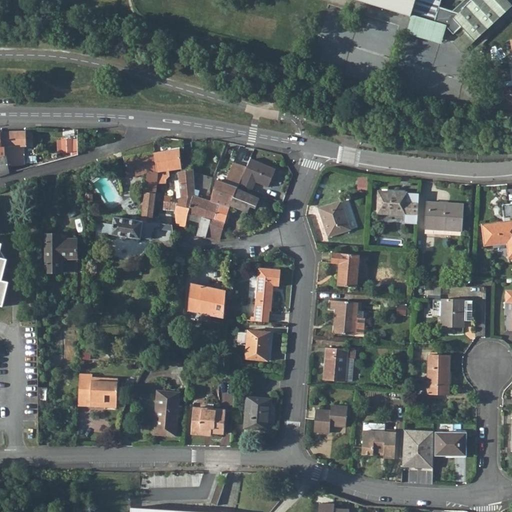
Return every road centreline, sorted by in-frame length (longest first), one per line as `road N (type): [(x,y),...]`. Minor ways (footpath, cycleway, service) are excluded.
road 1 (residential): [(290,462),(0,458)]
road 2 (residential): [(288,225),(307,262),(290,462)]
road 3 (residential): [(488,492),(369,487),(290,462)]
road 4 (tertiary): [(511,166),(394,162),(316,147)]
road 5 (tertiary): [(316,147),(151,119)]
road 6 (residential): [(0,181),(127,139),(151,119)]
road 7 (tertiary): [(151,119),(0,113)]
road 8 (residential): [(490,366),(488,492)]
